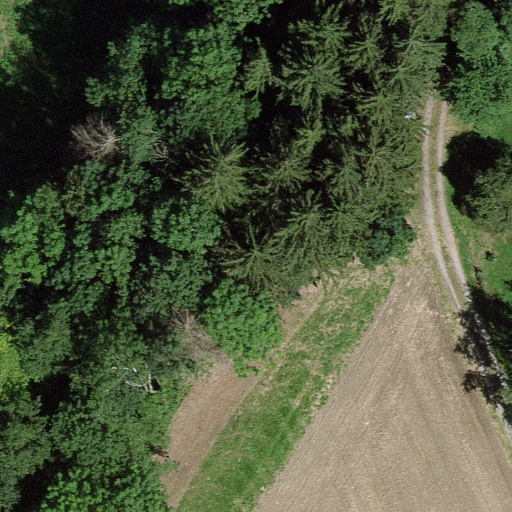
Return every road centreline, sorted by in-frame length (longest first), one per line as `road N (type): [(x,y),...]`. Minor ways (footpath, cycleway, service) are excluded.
road 1 (track): [(511,403),(444,249),(438,115),(473,0)]
road 2 (track): [(0,257),(196,0)]
